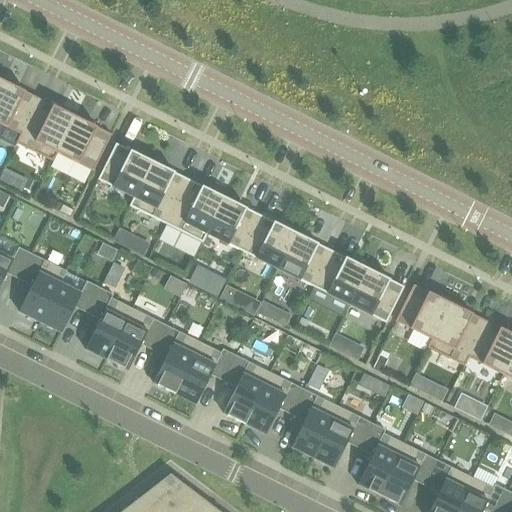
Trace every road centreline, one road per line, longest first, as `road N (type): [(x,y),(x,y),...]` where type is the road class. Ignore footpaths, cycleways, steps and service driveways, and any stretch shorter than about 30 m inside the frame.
road 1 (tertiary): [(39,0),(511,235)]
road 2 (residential): [(311,511),(0,356)]
